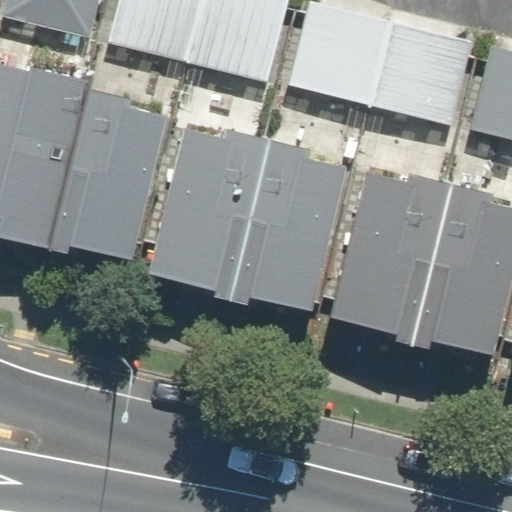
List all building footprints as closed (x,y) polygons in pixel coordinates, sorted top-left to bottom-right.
[(98,0),(6,0),(3,15),(90,35),(98,0)] [(118,0),(108,41),(190,61),(203,0),(118,0)] [(285,0),(203,0),(190,61),(265,80),(285,0)] [(307,0),(288,84),(370,104),(391,18),(317,0),(307,0)] [(470,36),(391,18),(370,104),(449,122),(470,36)] [(470,127),(511,137),(511,46),(490,42),(470,127)] [(0,231),(46,242),(84,73),(24,59),(22,66),(0,60),(0,231)] [(89,74),(84,73),(46,242),(64,247),(65,240),(128,255),(163,109),(123,100),(125,91),(87,82),(89,74)] [(208,291),(225,295),(265,132),(222,122),(219,131),(180,122),(145,268),(210,283),(208,291)] [(307,142),(265,132),(225,295),(243,299),(246,288),(308,303),(343,159),(306,150),(307,142)] [(391,336),(405,339),(447,177),(404,167),(402,176),(363,167),(328,313),(393,328),(391,336)] [(490,187),(447,177),(405,339),(426,344),(428,333),(491,348),(511,261),(511,200),(488,195),(490,187)]
